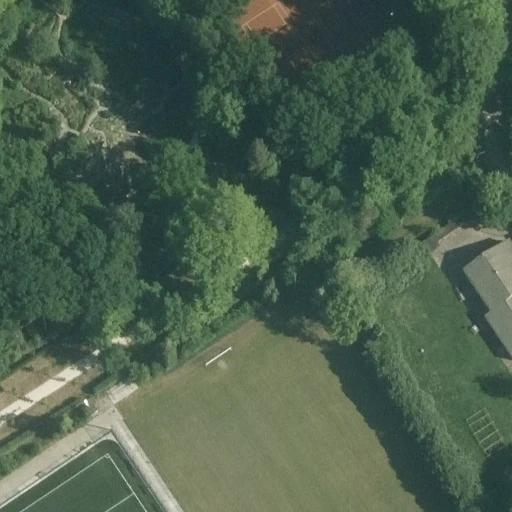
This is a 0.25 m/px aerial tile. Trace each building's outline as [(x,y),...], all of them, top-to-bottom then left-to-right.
[(511,0),(470,0),(484,38),(511,27),(511,0)] [(468,216),(474,226),(485,219),(478,209),(468,216)] [(429,256),(440,249),(433,239),(422,246),(429,256)] [(511,250),(508,244),(463,274),(491,316),(485,320),(511,360),(511,250)] [(85,413),(90,420),(97,415),(92,408),(85,413)]
